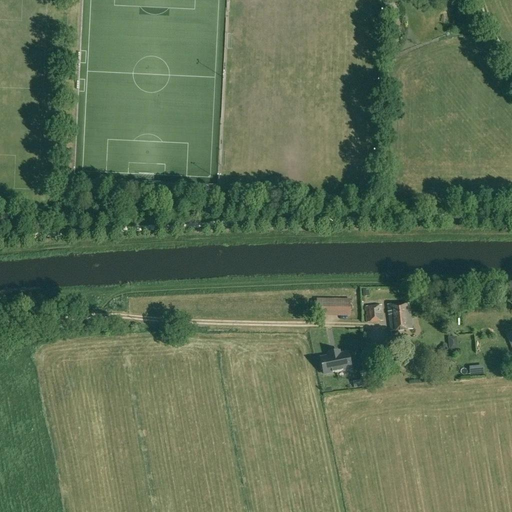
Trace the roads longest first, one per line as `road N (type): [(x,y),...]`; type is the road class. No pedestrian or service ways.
road 1 (track): [(123,315),(310,323)]
road 2 (track): [(0,322),(123,315)]
